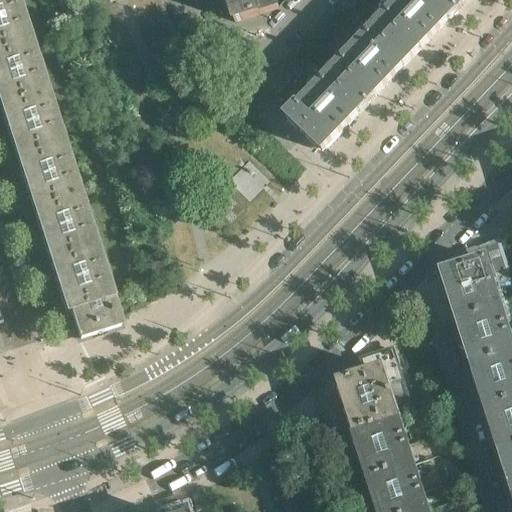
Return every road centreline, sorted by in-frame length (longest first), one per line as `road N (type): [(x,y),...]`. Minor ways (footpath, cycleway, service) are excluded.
road 1 (secondary): [(511,29),(256,299),(150,379),(48,421)]
road 2 (secondary): [(64,473),(151,439),(242,372),(314,312),(511,107)]
road 3 (residential): [(85,511),(247,433),(306,387)]
road 4 (residential): [(497,511),(437,322),(400,289)]
road 5 (residential): [(400,289),(496,190)]
road 6 (residential): [(306,387),(337,438),(363,511)]
road 7 (residential): [(306,387),(400,289)]
